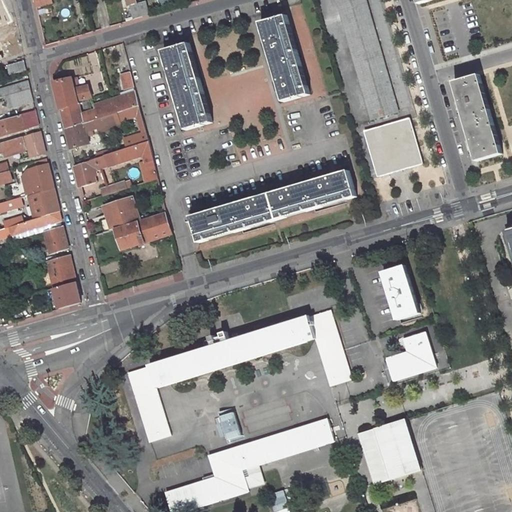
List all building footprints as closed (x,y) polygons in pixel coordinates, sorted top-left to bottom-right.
[(144,0),(137,2),(141,14),(149,12),(145,0),(144,0)] [(367,0),(337,0),(374,118),(402,110),(367,0)] [(129,4),(132,17),(141,14),(137,2),(129,4)] [(0,45),(15,41),(9,19),(0,21),(0,45)] [(273,54),(281,82),(277,84),(279,93),(284,92),(288,105),(314,98),(290,19),(265,27),(270,45),(265,46),(268,56),(273,54)] [(178,81),(187,110),(182,112),(184,121),(190,119),(195,133),(219,125),(196,47),(170,54),(176,72),(170,73),(173,82),(178,81)] [(24,59),(11,63),(7,64),(9,72),(26,67),(24,59)] [(120,73),(124,89),(137,85),(133,69),(120,73)] [(482,74),(456,82),(459,94),(454,96),(456,102),(461,101),(469,129),(464,131),(466,137),(471,136),(478,160),(504,152),(482,74)] [(54,80),(61,107),(79,102),(78,99),(93,96),(92,93),(89,86),(81,88),(76,90),(73,75),(54,80)] [(0,94),(7,93),(30,86),(28,78),(0,86),(0,94)] [(11,104),(33,99),(30,86),(7,93),(11,104)] [(139,91),(94,103),(95,108),(135,96),(140,94),(139,91)] [(61,107),(65,127),(84,122),(142,104),(140,94),(135,96),(95,108),(90,109),(91,112),(82,115),(79,102),(61,107)] [(90,141),(88,129),(144,111),(142,104),(84,122),(65,127),(70,147),(90,141)] [(29,111),(33,124),(39,123),(36,109),(29,111)] [(21,119),(28,118),(30,125),(33,124),(29,111),(20,114),(21,119)] [(12,130),(30,125),(28,118),(21,119),(20,114),(9,117),(12,130)] [(0,133),(12,130),(9,117),(0,118),(0,133)] [(412,117),(366,130),(379,175),(425,162),(412,117)] [(29,155),(45,150),(43,142),(40,130),(0,140),(0,149),(2,148),(3,153),(27,147),(29,155)] [(74,164),(79,186),(96,181),(94,170),(143,155),(142,152),(144,151),(146,159),(148,171),(158,168),(151,139),(91,157),(91,159),(74,164)] [(36,165),(48,163),(47,157),(35,160),(36,165)] [(0,179),(11,176),(6,159),(0,160),(0,179)] [(147,179),(160,175),(158,168),(148,171),(146,159),(142,160),(147,179)] [(28,191),(54,184),(48,163),(36,165),(28,168),(29,171),(31,179),(23,182),(25,188),(19,189),(20,194),(24,193),(28,191)] [(29,171),(21,174),(23,182),(31,179),(29,171)] [(197,242),(353,196),(346,171),(329,177),(327,172),(317,175),(319,180),(290,188),(288,184),(279,187),(280,191),(257,198),(255,193),(246,196),(247,201),(218,209),(217,205),(207,208),(208,212),(190,218),(197,242)] [(125,179),(102,186),(103,193),(127,185),(125,179)] [(28,191),(35,217),(60,210),(54,184),(28,191)] [(20,194),(0,199),(0,208),(26,201),(24,193),(20,194)] [(133,196),(105,205),(112,227),(119,225),(141,218),(133,196)] [(125,246),(159,235),(173,231),(166,209),(141,218),(119,225),(125,246)] [(24,219),(5,225),(5,224),(0,225),(0,235),(62,219),(60,210),(35,217),(24,219)] [(5,225),(24,219),(22,212),(3,217),(5,224),(5,225)] [(50,250),(68,245),(63,224),(45,229),(50,250)] [(53,285),(76,279),(71,258),(69,250),(46,256),(53,285)] [(403,265),(380,272),(395,321),(418,314),(403,265)] [(58,306),(81,300),(76,279),(53,285),(53,286),(58,306)] [(147,367),(125,374),(147,443),(168,436),(154,389),(312,339),(327,386),(349,379),(328,310),(306,317),(305,316),(147,366),(147,367)] [(423,332),(402,339),(406,352),(384,359),(390,381),(435,367),(423,332)] [(236,412),(243,434),(248,433),(241,411),(236,412)] [(234,412),(218,418),(227,443),(243,437),(234,412)] [(207,455),(213,477),(164,492),(169,511),(176,511),(247,490),(245,486),(261,482),(258,473),(257,473),(254,465),(332,441),(326,419),(207,455)] [(403,419),(355,434),(371,485),(419,470),(403,419)] [(291,511),(285,490),(269,495),(274,511),(291,511)]
